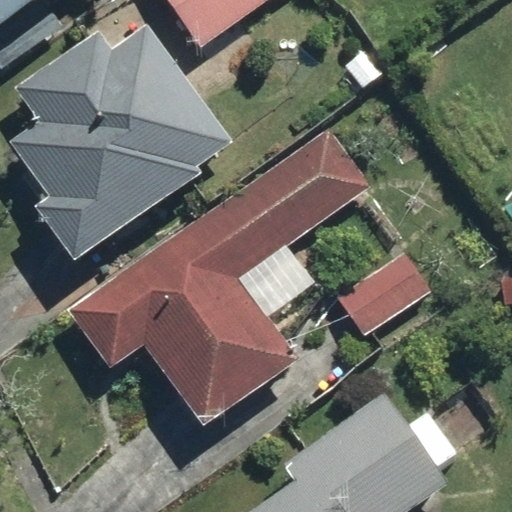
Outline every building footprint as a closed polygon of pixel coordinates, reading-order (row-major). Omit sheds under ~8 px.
[(0,0),(0,74),(62,26),(51,13),(67,0),(0,0)] [(284,0),(151,0),(198,63),(284,0)] [(228,160),(149,37),(109,55),(102,43),(10,102),(34,139),(0,160),(0,162),(70,271),(197,189),(193,183),(228,160)] [(297,371),(266,328),(240,292),(287,258),(370,199),(325,135),(65,320),(112,384),(142,363),(198,442),(297,371)] [(434,291),(402,254),(336,309),(367,346),(434,291)] [(313,295),(287,258),(240,292),(266,328),(313,295)] [(430,511),(451,498),(439,480),(463,464),(433,420),(403,441),(381,408),(282,475),(294,492),(264,511),(430,511)]
